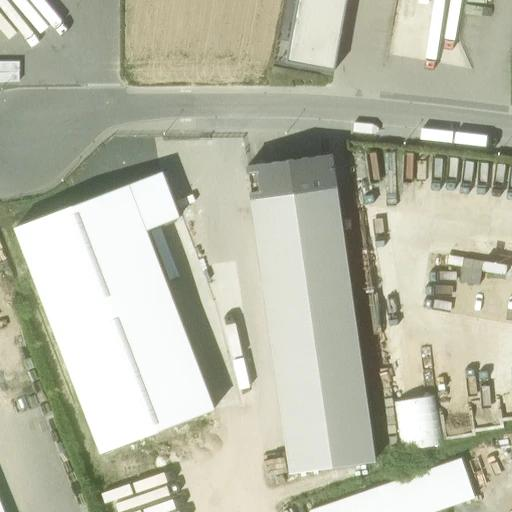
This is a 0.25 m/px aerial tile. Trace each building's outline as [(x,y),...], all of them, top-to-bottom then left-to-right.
[(347,0),(298,0),(288,63),(335,71),(347,0)] [(253,202),(340,190),(335,154),(248,166),(253,202)] [(15,229),(102,453),(213,411),(143,231),(180,216),(163,172),(15,229)] [(340,190),(253,202),(291,471),(378,459),(340,190)] [(399,449),(441,445),(436,394),(394,398),(399,449)] [(462,455),(310,506),(312,511),(428,511),(476,496),(462,455)]
